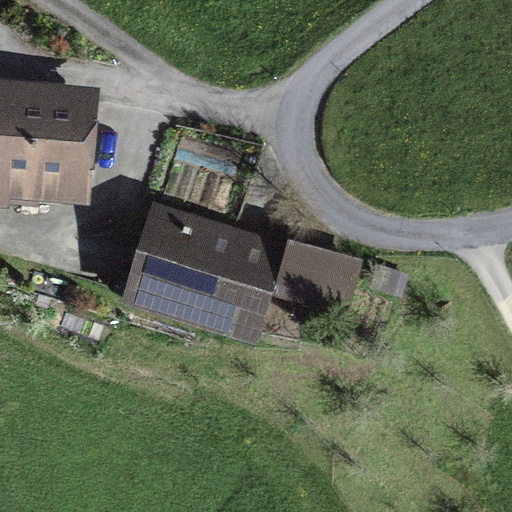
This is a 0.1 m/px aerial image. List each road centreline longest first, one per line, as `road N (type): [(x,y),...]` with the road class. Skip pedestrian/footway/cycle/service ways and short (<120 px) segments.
road 1 (residential): [(29,0),(160,89),(250,116),(296,120)]
road 2 (unclassified): [(296,120),(298,156),(312,188),(347,219),(390,235),(471,235),(511,224)]
road 3 (unclassified): [(411,0),(330,56),(296,120)]
